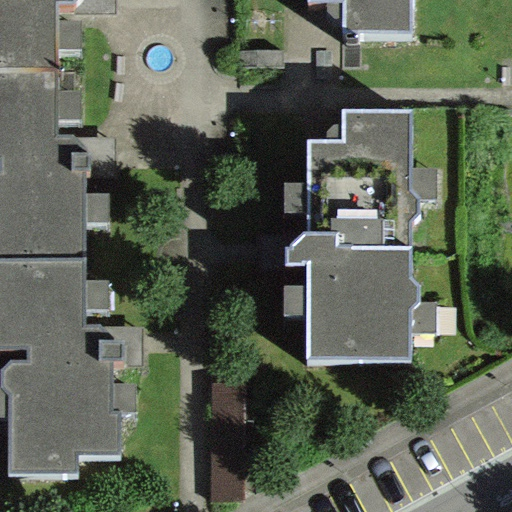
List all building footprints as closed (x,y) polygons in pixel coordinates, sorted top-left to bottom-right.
[(3,0),(4,1),(0,0),(0,88),(60,88),(59,23),(75,23),(81,16),(118,17),(117,0),(3,0)] [(311,0),(311,20),(347,20),(347,49),(412,49),(412,0),(311,0)] [(60,88),(0,88),(0,175),(4,175),(4,191),(0,191),(0,279),(89,278),(88,243),(111,242),(111,213),(85,213),(85,194),(91,194),(91,173),(76,155),(58,155),(58,137),(82,138),(82,108),(60,108),(60,88)] [(421,315),(421,301),(412,295),(411,235),(419,227),(419,210),(436,210),(436,180),(412,180),(412,126),(346,127),(346,158),(312,158),(312,199),(288,199),(288,284),(310,284),(311,306),(286,306),(286,331),(310,331),(310,375),(410,374),(410,346),(437,346),(437,315),(421,315)] [(89,278),(0,279),(0,364),(30,365),(30,380),(11,380),(3,391),(3,402),(0,401),(0,431),(13,432),(13,486),(77,486),(77,470),(120,470),(120,431),(134,431),(134,402),(114,402),(114,381),(127,381),(127,361),(99,361),(99,342),(89,342),(89,330),(112,330),(112,297),(89,297),(89,278)] [(247,508),(243,387),(208,388),(211,509),(247,508)]
